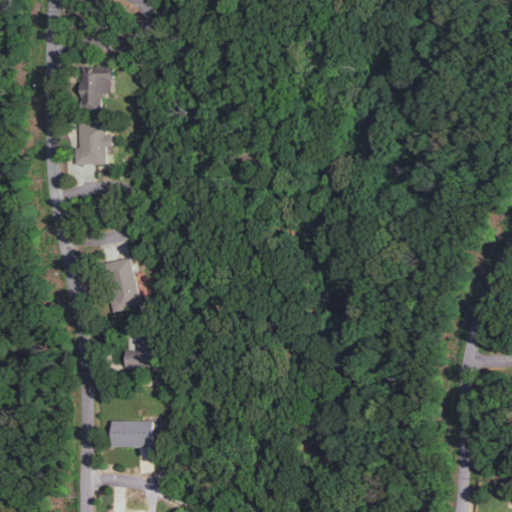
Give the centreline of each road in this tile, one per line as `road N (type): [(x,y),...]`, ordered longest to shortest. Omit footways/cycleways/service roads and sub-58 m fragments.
road 1 (residential): [(87,511),(87,343),(54,163),(56,0)]
road 2 (residential): [(460,511),(469,361),(511,248)]
road 3 (residential): [(58,194),(113,187),(135,191),(145,206),(138,228),(120,237),(66,243)]
road 4 (residential): [(145,0),(152,18),(143,37),(55,42)]
